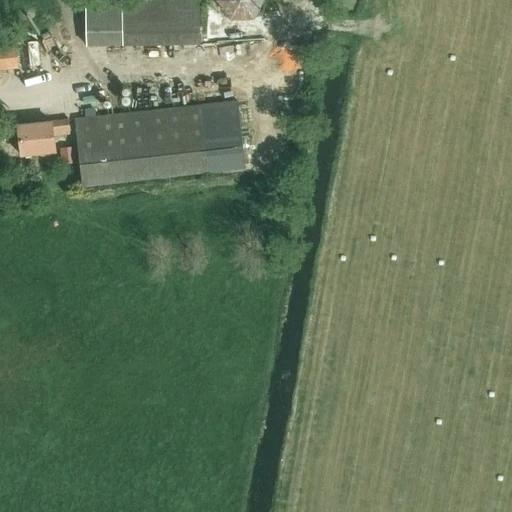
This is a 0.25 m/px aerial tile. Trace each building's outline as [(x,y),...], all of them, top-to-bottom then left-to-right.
[(86,0),(87,46),(95,46),(123,46),(199,44),(198,1),(122,3),(121,0),(86,0)] [(254,22),(262,0),(201,0),(201,26),(228,23),(231,24),(254,22)] [(0,70),(19,69),(16,48),(16,41),(0,42),(0,70)] [(82,187),(245,168),(237,102),(75,121),(82,187)] [(17,127),(20,157),(54,153),(52,137),(69,135),(67,122),(17,127)] [(74,164),(72,151),(60,153),(62,165),(74,164)]
